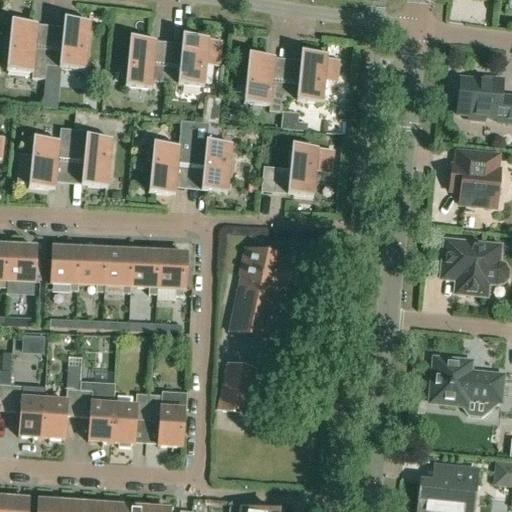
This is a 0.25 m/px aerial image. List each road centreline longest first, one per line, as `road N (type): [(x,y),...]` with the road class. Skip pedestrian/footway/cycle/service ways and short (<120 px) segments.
road 1 (unclassified): [(387,319),(416,28)]
road 2 (residential): [(196,483),(209,225)]
road 3 (residential): [(209,225),(0,215)]
road 4 (residential): [(416,28),(218,0)]
road 5 (residential): [(196,483),(0,468)]
road 6 (unclassified): [(368,511),(387,319)]
road 7 (residential): [(357,230),(209,225)]
road 8 (residential): [(511,332),(387,319)]
